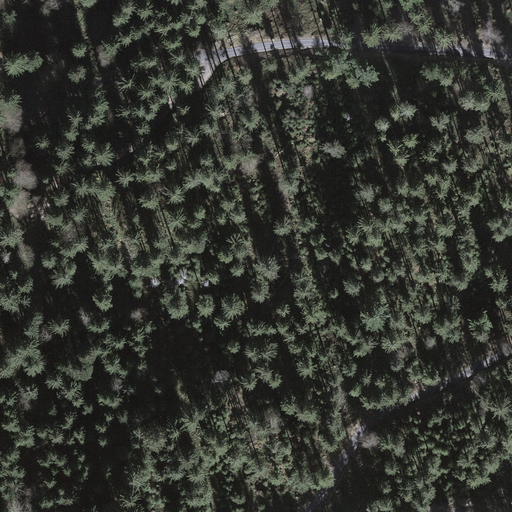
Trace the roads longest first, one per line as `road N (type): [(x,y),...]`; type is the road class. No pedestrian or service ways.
road 1 (track): [(0,66),(22,94),(38,100),(163,64),(288,42),(511,56)]
road 2 (track): [(215,57),(125,156),(73,172),(28,215),(0,200)]
road 3 (track): [(511,347),(383,412),(302,511)]
